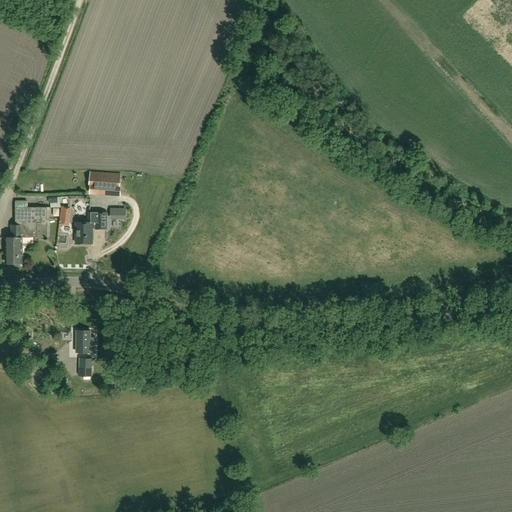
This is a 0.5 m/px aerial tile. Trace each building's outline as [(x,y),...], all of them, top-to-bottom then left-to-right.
[(90,173),(90,185),(90,192),(120,194),(121,186),(120,186),(120,175),(90,173)] [(53,201),(56,209),(63,207),(60,199),(53,201)] [(47,237),(48,207),(15,207),(15,224),(11,224),(10,236),(5,236),(5,263),(23,263),(23,237),(47,237)] [(73,229),(74,210),(64,210),(63,229),(73,229)] [(106,229),(106,213),(88,213),(88,221),(75,221),(75,243),(92,244),(93,229),(106,229)] [(126,232),(125,218),(111,218),(111,233),(126,232)] [(77,352),(90,352),(90,331),(77,331),(77,352)] [(91,377),(92,358),(79,357),(79,376),(91,377)]
